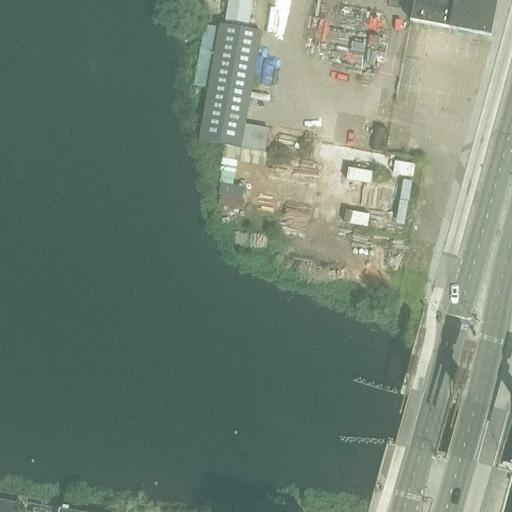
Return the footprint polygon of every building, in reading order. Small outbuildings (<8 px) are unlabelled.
[(414,0),(411,22),(491,37),(498,0),(414,0)] [(199,143),(224,147),(242,149),(262,33),(220,26),(220,28),(204,25),(193,86),(209,89),(199,143)] [(375,68),(376,48),(359,48),(358,68),(375,68)] [(294,127),(311,127),(312,99),(295,98),(294,127)] [(0,500),(0,511),(16,511),(18,504),(0,500)]
